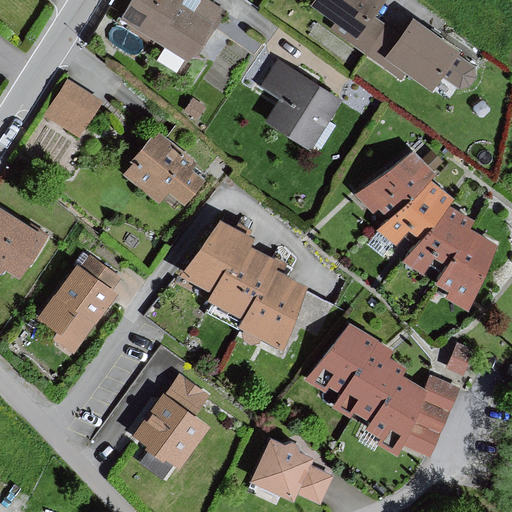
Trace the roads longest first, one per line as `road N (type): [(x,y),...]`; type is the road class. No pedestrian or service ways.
road 1 (residential): [(0,378),(126,511)]
road 2 (residential): [(0,134),(83,0)]
road 3 (residential): [(385,511),(434,480),(470,400)]
